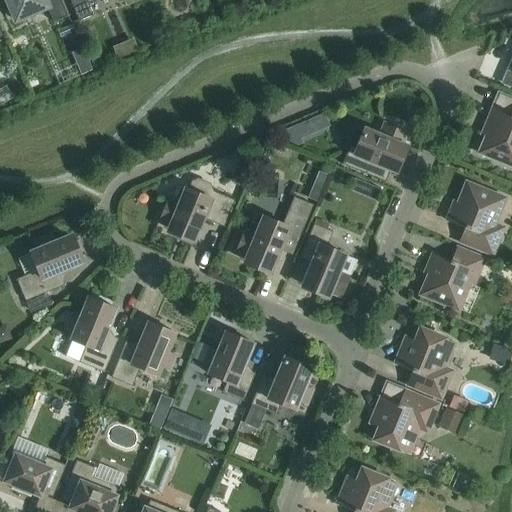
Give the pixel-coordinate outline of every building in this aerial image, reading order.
[(60,0),(2,0),(13,25),(30,18),(30,19),(36,16),(35,16),(48,10),(53,23),(68,17),(60,0)] [(69,0),(79,23),(93,17),(86,0),(69,0)] [(94,71),(102,68),(97,55),(89,58),(94,71)] [(511,112),(511,115),(490,107),(477,137),(481,139),(475,154),(511,169),(511,112)] [(362,126),(353,147),(350,146),(342,165),(384,182),(389,172),(395,175),(408,145),(404,143),(408,134),(382,123),(378,133),(362,126)] [(295,126),(282,132),(285,140),(297,146),(303,143),(301,139),(295,126)] [(240,155),(236,165),(249,170),(252,160),(240,155)] [(444,220),(464,229),(458,244),(493,259),(506,227),(496,223),(507,198),(464,180),(455,201),(452,200),(444,220)] [(193,183),(191,188),(184,185),(178,201),(168,197),(157,224),(167,228),(165,231),(195,244),(205,220),(223,227),(235,200),(210,190),(207,186),(198,181),(193,183)] [(321,192),(312,188),(307,198),(317,202),(321,192)] [(271,275),(281,251),(292,256),(312,205),(293,197),(283,222),(262,213),(253,236),(243,232),(234,252),(244,256),(242,263),(271,275)] [(331,295),(341,300),(351,273),(342,269),(348,253),(327,244),(332,232),(313,224),(299,259),(309,263),(299,287),(329,299),(331,295)] [(34,240),(37,247),(26,252),(35,272),(16,280),(25,301),(64,285),(60,275),(84,265),(81,257),(83,257),(75,240),(74,240),(71,233),(53,241),(50,233),(34,240)] [(487,258),(457,246),(450,261),(430,253),(422,270),(426,272),(416,296),(459,313),(470,288),(474,290),(487,258)] [(118,339),(107,335),(117,310),(110,307),(111,306),(94,299),(93,300),(86,297),(79,315),(71,312),(65,328),(72,331),(68,342),(84,349),(78,363),(104,373),(118,339)] [(158,379),(163,369),(170,372),(177,356),(169,353),(177,335),(170,332),(170,330),(153,323),(152,325),(145,322),(135,346),(125,342),(110,378),(132,387),(138,371),(158,379)] [(403,336),(391,363),(411,371),(405,387),(441,401),(454,370),(447,367),(458,342),(418,326),(412,340),(403,336)] [(248,340),(231,333),(230,335),(223,332),(216,350),(208,347),(202,362),(209,365),(205,376),(225,385),(222,393),(243,401),(255,373),(245,369),(255,345),(247,342),(248,340)] [(262,377),(251,405),(276,415),(279,407),(295,414),(300,403),(307,406),(314,390),(307,387),(314,369),(307,366),(307,365),(290,358),(290,359),(282,356),(272,381),(262,377)] [(441,404),(401,387),(394,403),(379,396),(367,423),(376,427),(370,441),(409,457),(420,432),(428,435),(441,404)] [(42,406),(47,394),(37,390),(32,401),(42,406)] [(468,401),(453,395),(448,407),(463,413),(468,401)] [(445,408),(440,422),(458,429),(464,416),(445,408)] [(171,409),(162,429),(202,445),(210,425),(171,409)] [(148,425),(159,429),(163,420),(152,416),(148,425)] [(30,497),(31,495),(41,500),(46,488),(54,492),(65,465),(45,457),(41,466),(13,454),(1,483),(11,487),(10,489),(30,497)] [(62,495),(70,499),(66,510),(71,511),(111,511),(119,495),(115,493),(117,489),(93,479),(97,469),(76,460),(62,495)] [(360,466),(354,480),(345,476),(333,503),(353,511),(396,511),(397,511),(388,507),(399,482),(360,466)] [(178,511),(150,500),(147,507),(143,505),(140,511),(178,511)]
